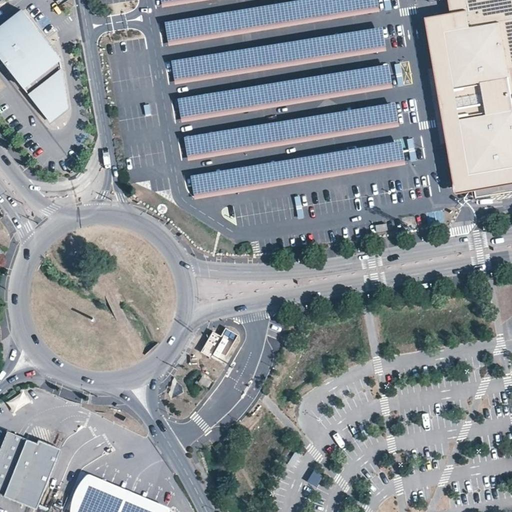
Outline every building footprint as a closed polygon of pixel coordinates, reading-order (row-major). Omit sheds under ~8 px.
[(169,42),(380,8),(378,0),(309,0),(166,23),(169,42)] [(511,0),(459,0),(464,24),(439,28),(450,90),(452,105),(454,115),(459,144),(457,144),(463,179),(472,177),(511,170),(511,0)] [(59,60),(21,9),(0,24),(0,56),(48,122),(67,108),(59,60)] [(175,80),(387,47),(384,29),(172,62),(175,80)] [(181,118),(393,84),(390,66),(179,100),(181,118)] [(399,123),(396,105),(185,138),(188,157),(399,123)] [(195,196),(406,161),(403,142),(192,177),(195,196)] [(511,170),(472,177),(474,197),(511,190),(511,170)] [(388,224),(376,226),(377,235),(389,233),(388,224)] [(245,328),(232,320),(227,329),(219,324),(205,347),(216,353),(219,349),(228,355),(245,328)] [(5,430),(0,441),(0,492),(33,507),(58,446),(38,438),(36,443),(5,430)] [(126,486),(86,470),(85,471),(79,479),(75,488),(73,497),(72,506),(72,511),(75,511),(164,511),(165,506),(164,502),(126,486)]
